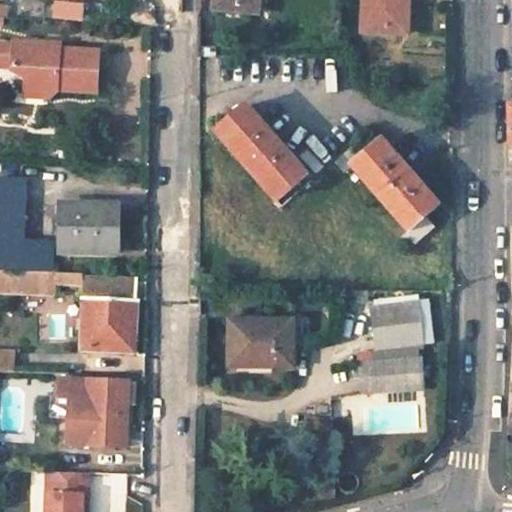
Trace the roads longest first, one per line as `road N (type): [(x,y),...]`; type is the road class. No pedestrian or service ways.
road 1 (unclassified): [(478,0),(473,434),(461,511)]
road 2 (residential): [(181,43),(167,511)]
road 3 (unknown): [(268,88),(511,167)]
